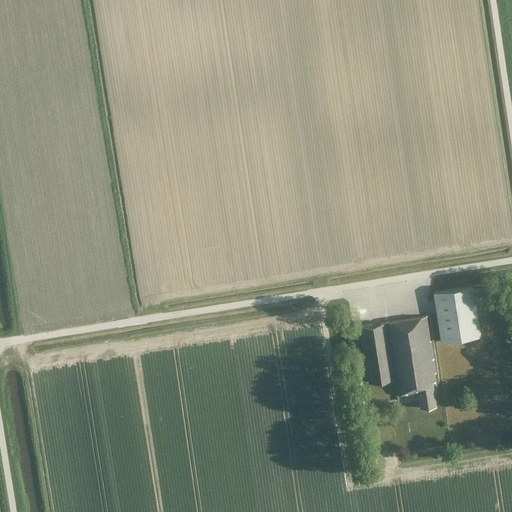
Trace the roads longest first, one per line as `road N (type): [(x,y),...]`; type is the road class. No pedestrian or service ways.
road 1 (unclassified): [(0,342),(511,259)]
road 2 (track): [(511,130),(491,0)]
